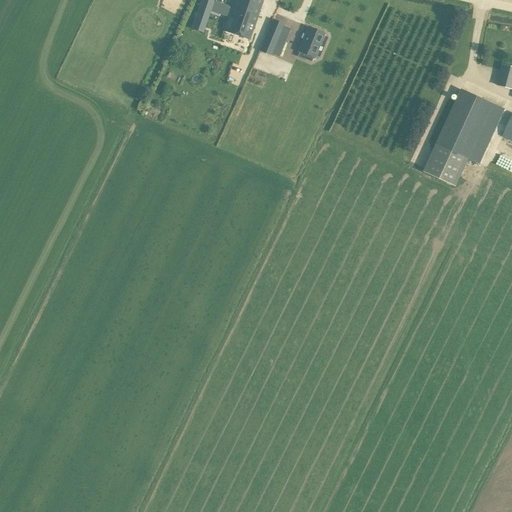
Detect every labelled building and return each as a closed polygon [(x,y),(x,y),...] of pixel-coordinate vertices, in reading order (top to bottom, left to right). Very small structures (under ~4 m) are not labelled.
[(233,6),(232,9),(256,17),(262,0),(235,0),(235,1),(233,1),(232,5),(233,6)] [(232,9),(224,31),(249,40),(256,17),(232,9)] [(284,25),(273,20),(266,35),(278,40),(284,25)] [(298,52),(314,58),(324,34),(308,27),(298,52)] [(279,56),(284,43),(278,40),(266,35),(260,51),(271,56),(272,53),(279,56)] [(497,86),(511,90),(511,67),(502,65),(497,86)] [(461,90),(436,145),(424,173),(456,187),(469,159),(480,164),(505,110),(461,90)] [(511,114),(502,137),(511,141),(511,114)]
